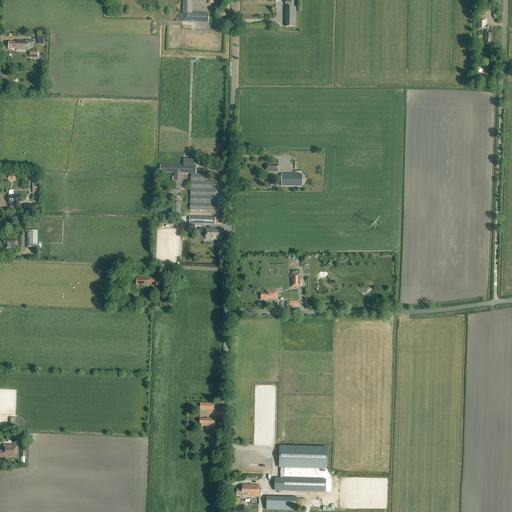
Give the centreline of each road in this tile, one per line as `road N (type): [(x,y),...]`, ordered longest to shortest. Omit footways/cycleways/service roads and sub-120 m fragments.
road 1 (unclassified): [(227,311),(235,0)]
road 2 (track): [(504,0),(495,302)]
road 3 (unclassified): [(227,311),(419,312),(511,300)]
road 4 (unclassified): [(221,511),(227,311)]
